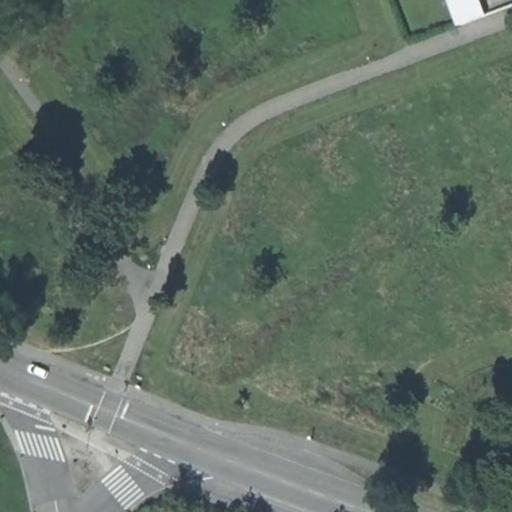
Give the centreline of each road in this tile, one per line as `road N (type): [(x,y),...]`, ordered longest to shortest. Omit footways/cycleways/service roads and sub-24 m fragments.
road 1 (residential): [(200,446),(381,511)]
road 2 (residential): [(31,376),(200,446)]
road 3 (residential): [(31,376),(58,511)]
